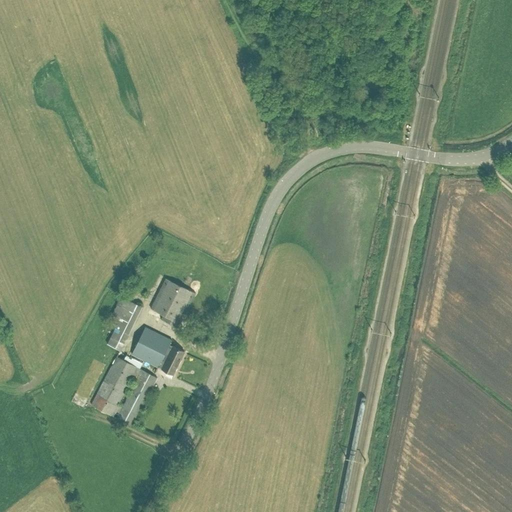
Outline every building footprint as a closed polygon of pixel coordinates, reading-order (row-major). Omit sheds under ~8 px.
[(171,275),(176,277),(180,268),(175,265),(171,275)] [(161,319),(178,328),(196,293),(166,278),(150,308),(163,315),(161,319)] [(129,301),(113,319),(117,322),(113,337),(112,338),(118,343),(120,340),(121,337),(125,332),(129,319),(136,321),(140,317),(137,314),(140,310),(135,309),(137,305),(139,307),(140,304),(129,301)] [(143,360),(174,375),(184,352),(170,345),(173,340),(146,326),(135,349),(133,355),(143,360)] [(145,386),(155,390),(159,376),(149,373),(145,386)] [(114,415),(120,408),(109,399),(103,406),(114,415)]
